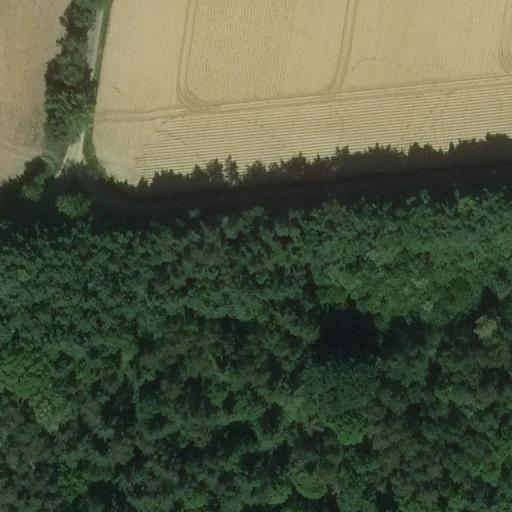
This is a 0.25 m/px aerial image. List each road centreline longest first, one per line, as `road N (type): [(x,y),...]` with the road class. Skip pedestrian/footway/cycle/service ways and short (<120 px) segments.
road 1 (unclassified): [(26,215),(511,171)]
road 2 (unclassified): [(99,0),(72,164),(26,215)]
